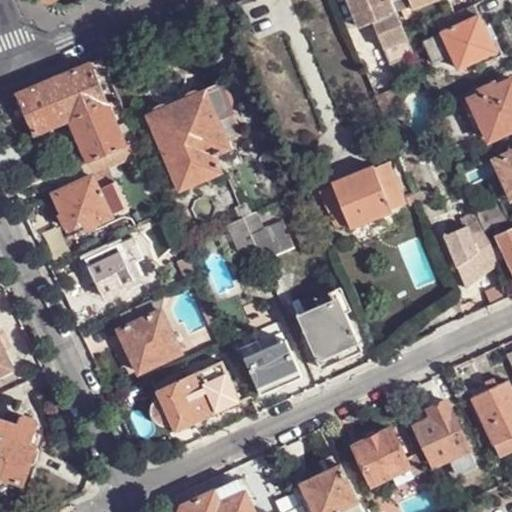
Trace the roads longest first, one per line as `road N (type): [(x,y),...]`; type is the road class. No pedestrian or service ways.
road 1 (residential): [(127,491),(511,316)]
road 2 (residential): [(127,491),(0,219)]
road 3 (tertiary): [(24,66),(188,0)]
